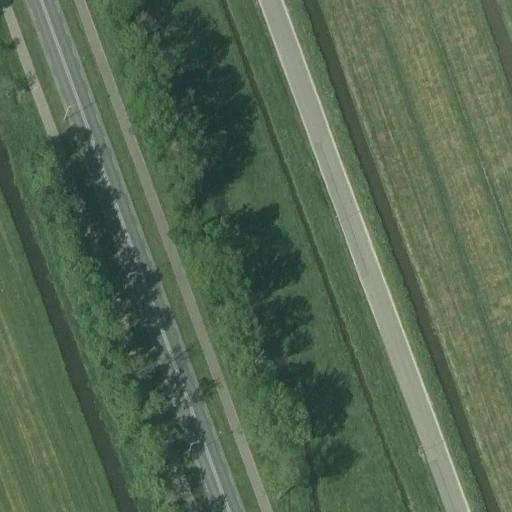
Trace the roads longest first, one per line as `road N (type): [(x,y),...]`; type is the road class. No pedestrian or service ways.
road 1 (primary): [(227,511),(41,0)]
road 2 (tertiary): [(456,511),(270,0)]
